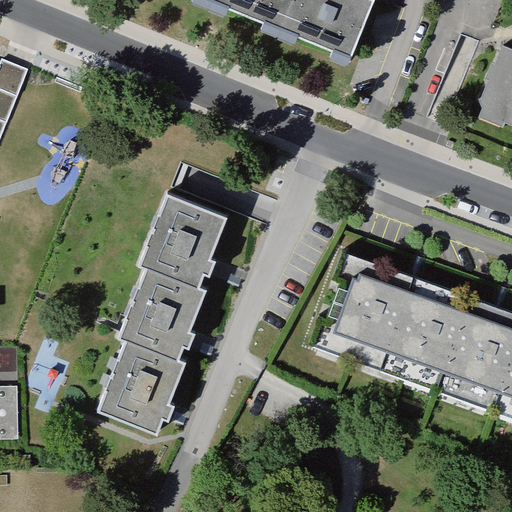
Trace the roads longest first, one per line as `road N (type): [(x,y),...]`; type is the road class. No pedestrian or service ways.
road 1 (residential): [(511,204),(0,3)]
road 2 (unknown): [(448,155),(489,44),(496,31),(511,30)]
